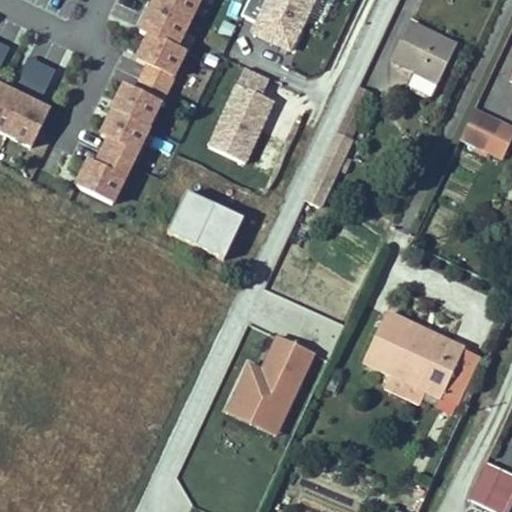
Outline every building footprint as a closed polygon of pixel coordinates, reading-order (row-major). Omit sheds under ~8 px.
[(148,129),(147,128),(183,53),(175,49),(198,0),(153,0),(138,32),(147,36),(135,60),(147,66),(134,92),(122,87),(100,135),(107,139),(95,165),(87,162),(75,187),(111,205),(148,129)] [(311,31),(320,12),(292,0),(267,0),(263,9),(311,31)] [(407,26),(391,58),(415,70),(406,89),(429,100),(454,50),(407,26)] [(0,44),(0,66),(9,49),(0,44)] [(56,72),(28,58),(14,86),(42,100),(56,72)] [(263,96),(271,78),(243,66),(206,148),(247,166),(276,101),(263,96)] [(304,202),(319,208),(372,95),(342,81),(320,127),(336,134),(304,202)] [(48,112),(0,88),(0,132),(31,148),(48,112)] [(501,125),(473,112),(460,140),(488,153),(501,125)] [(511,138),(511,130),(501,125),(488,153),(502,160),(511,138)] [(185,192),(173,234),(231,251),(243,210),(185,192)] [(334,231),(323,260),(366,277),(377,247),(334,231)] [(440,399),(463,351),(385,315),(363,363),(394,378),(388,390),(416,403),(422,391),(440,399)] [(278,437),(315,358),(278,341),(263,373),(250,367),(229,414),(278,437)] [(477,358),(463,351),(440,399),(454,406),(477,358)] [(506,511),(511,497),(511,472),(483,461),(467,502),(493,511),(506,511)]
